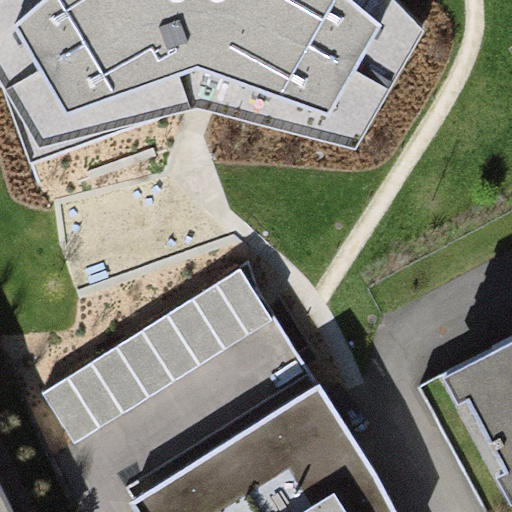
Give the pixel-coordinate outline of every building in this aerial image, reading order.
[(0,0),(0,91),(36,154),(195,114),(357,156),(423,30),(392,0),(0,0)] [(40,393),(72,444),(272,319),(240,267),(40,393)] [(507,503),(511,500),(511,339),(441,376),(507,503)] [(390,511),(313,389),(130,503),(135,511),(390,511)] [(12,511),(0,487),(0,511),(12,511)]
